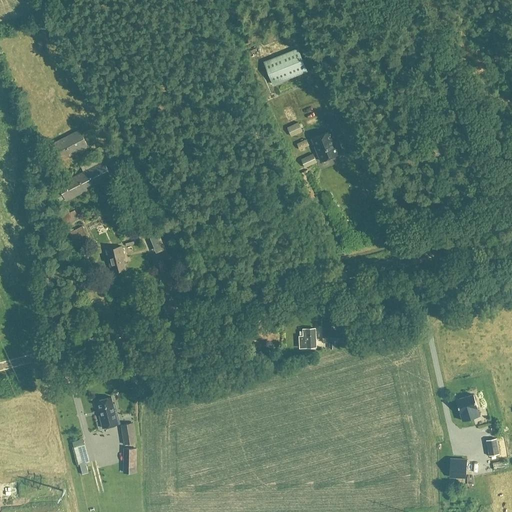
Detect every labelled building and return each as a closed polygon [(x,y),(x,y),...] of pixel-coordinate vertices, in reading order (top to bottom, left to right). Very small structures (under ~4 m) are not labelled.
[(264,62),(273,85),(307,71),(298,49),(264,62)] [(302,132),(298,122),(287,128),(291,137),(302,132)] [(52,157),(56,155),(59,162),(88,147),(79,131),(51,146),(52,149),(48,151),(52,157)] [(312,139),(321,161),(339,154),(336,144),(335,145),(333,140),(334,140),(331,132),(312,139)] [(306,139),(297,144),(300,150),(309,145),(306,139)] [(313,154),(302,159),(306,167),(317,162),(313,154)] [(60,201),(66,198),(67,201),(112,178),(104,162),(59,185),(62,191),(56,194),(60,201)] [(60,213),(66,226),(79,220),(75,211),(70,213),(68,209),(60,213)] [(83,226),(69,233),(73,242),(87,235),(83,226)] [(122,246),(106,251),(110,267),(112,267),(114,273),(126,270),(123,259),(125,258),(122,246)] [(85,266),(86,266),(91,263),(83,247),(78,249),(85,266)] [(303,336),(299,337),(299,348),(316,348),(315,329),(303,329),(303,336)] [(323,334),(323,343),(343,342),(342,333),(323,334)] [(473,395),(456,400),(460,413),(463,421),(480,416),(477,408),(473,394),(473,395)] [(97,401),(101,415),(99,416),(102,429),(120,424),(115,403),(113,404),(111,397),(97,401)] [(124,445),(137,443),(133,423),(121,425),(124,445)] [(489,456),(499,454),(497,438),(486,440),(489,456)] [(76,446),(82,463),(91,460),(85,443),(76,446)] [(465,480),(466,474),(466,461),(451,460),(450,473),(451,473),(451,479),(465,480)]
